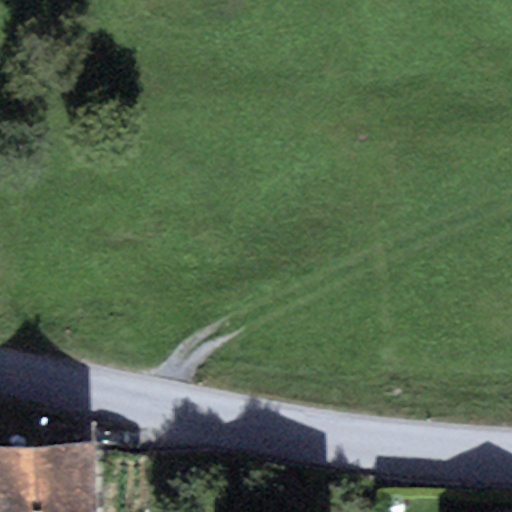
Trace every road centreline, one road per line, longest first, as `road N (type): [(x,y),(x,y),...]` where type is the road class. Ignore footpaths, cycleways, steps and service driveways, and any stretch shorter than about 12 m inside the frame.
road 1 (tertiary): [(0,369),(280,428),(511,449)]
road 2 (track): [(138,401),(190,353),(243,320),(511,206)]
